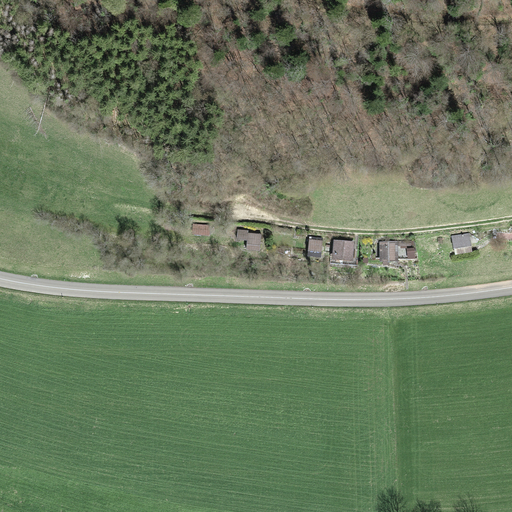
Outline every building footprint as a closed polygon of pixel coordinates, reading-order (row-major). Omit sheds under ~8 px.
[(212,225),(197,224),(197,234),(211,235),(212,225)] [(248,231),(238,230),(237,242),(248,242),(247,247),(262,248),(263,235),(248,234),(248,231)] [(470,234),(454,237),(456,249),(473,246),(470,234)] [(323,240),(311,239),(310,251),(323,252),(323,240)] [(355,241),(336,240),(336,259),(355,260),(355,241)] [(399,241),(381,242),(383,262),(401,260),(399,241)]
